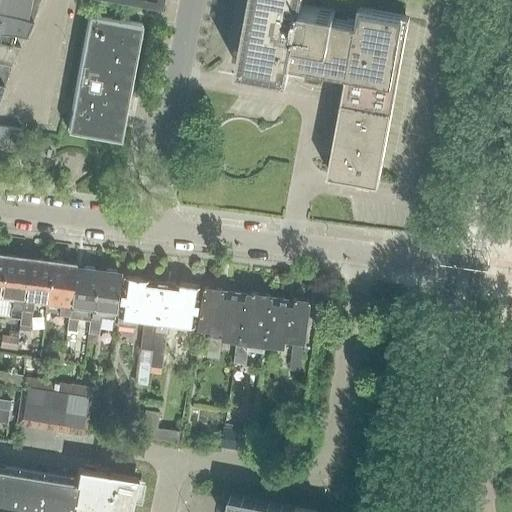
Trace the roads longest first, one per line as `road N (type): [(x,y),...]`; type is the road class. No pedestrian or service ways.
road 1 (residential): [(161,511),(173,455),(329,478),(358,252)]
road 2 (secondary): [(427,436),(474,275),(486,132)]
road 3 (secondary): [(486,132),(466,197),(427,436)]
road 4 (unclassified): [(151,227),(193,0)]
road 5 (unclassified): [(358,252),(151,227)]
road 6 (unclassified): [(151,227),(0,209)]
road 7 (secondary): [(486,132),(511,2)]
